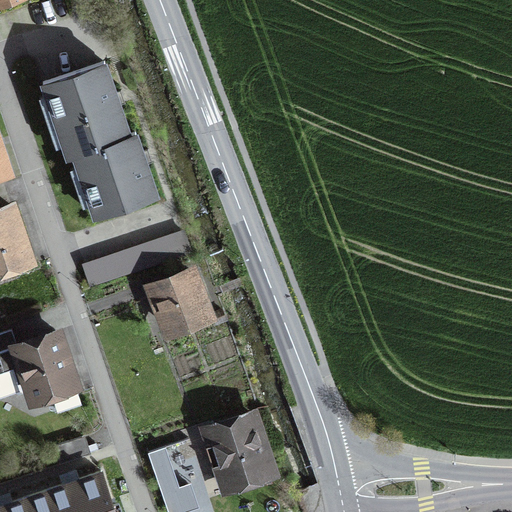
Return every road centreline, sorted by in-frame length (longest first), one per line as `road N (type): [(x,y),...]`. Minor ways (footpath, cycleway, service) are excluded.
road 1 (secondary): [(341,494),(316,404),(162,0)]
road 2 (residential): [(49,47),(9,61),(6,85),(145,511)]
road 3 (tertiary): [(341,494),(511,483)]
